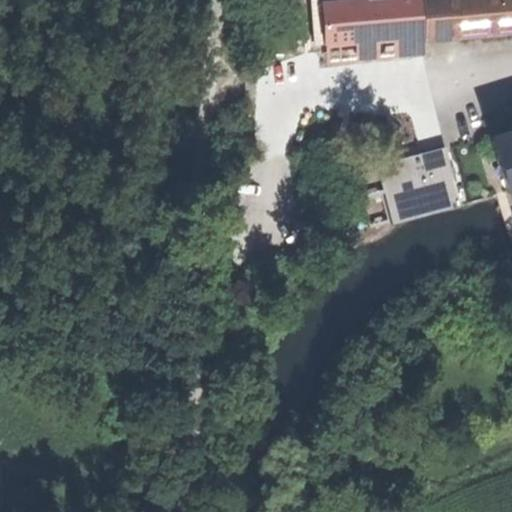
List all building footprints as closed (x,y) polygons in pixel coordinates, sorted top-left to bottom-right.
[(307,0),(310,42),(420,32),(418,0),(307,0)] [(511,0),(418,0),(420,32),(420,38),(471,34),(511,30),(511,0)] [(511,132),(488,139),(504,192),(511,189),(511,132)] [(162,210),(182,212),(188,137),(168,135),(162,210)] [(375,165),(390,221),(457,203),(442,147),(375,165)]
